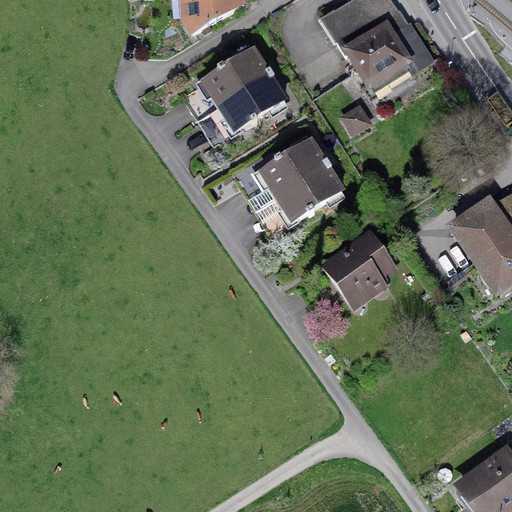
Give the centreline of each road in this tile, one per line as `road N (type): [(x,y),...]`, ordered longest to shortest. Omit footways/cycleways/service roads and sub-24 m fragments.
road 1 (residential): [(421,511),(126,96)]
road 2 (secondary): [(511,110),(435,0)]
